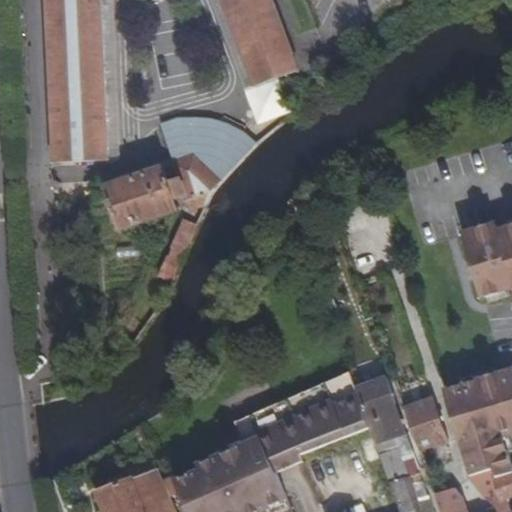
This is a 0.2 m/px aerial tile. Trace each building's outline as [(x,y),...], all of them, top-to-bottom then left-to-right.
[(302,74),(273,0),(47,0),(48,14),(56,162),(111,159),(103,0),(224,0),(259,90),(302,74)] [(177,162),(196,156),(222,184),(260,144),(248,129),(247,128),(237,122),(228,118),(220,116),(209,114),(197,114),(186,115),(175,119),(164,124),(177,162)] [(183,179),(188,196),(192,208),(209,203),(212,196),(216,190),(221,185),(222,184),(196,156),(177,162),(183,179)] [(109,186),(123,229),(175,211),(181,210),(177,199),(188,196),(183,179),(171,182),(166,166),(109,186)] [(311,196),(307,189),(305,185),(291,197),(292,200),(299,221),(329,211),(322,192),(311,196)] [(163,277),(174,282),(197,224),(185,219),(163,277)] [(511,290),(511,227),(500,232),(497,223),(466,234),(486,299),(511,290)] [(303,390),(324,445),(370,428),(357,390),(350,370),(303,390)] [(511,370),(446,391),(447,395),(472,477),(497,469),(501,477),(511,473),(511,462),(504,436),(511,433),(511,370)] [(401,436),(392,413),(400,410),(389,379),(357,390),(370,428),(376,445),(387,441),(401,436)] [(303,390),(278,402),(253,412),(277,473),(302,462),(299,455),(324,445),(303,390)] [(420,450),(449,441),(435,399),(405,409),(413,432),(420,450)] [(292,511),(283,490),(277,473),(253,412),(233,421),(244,445),(173,477),(188,511),(292,511)] [(426,511),(425,498),(418,479),(416,475),(409,478),(398,448),(391,451),(387,441),(376,445),(399,511),(426,511)] [(104,511),(177,511),(153,458),(146,462),(150,471),(97,492),(104,511)] [(484,500),(487,499),(501,494),(497,478),(501,477),(497,469),(472,477),(484,500)] [(511,511),(508,501),(508,497),(511,495),(511,473),(501,477),(497,478),(501,494),(487,499),(496,506),(498,511),(511,511)] [(435,494),(440,508),(463,500),(459,486),(435,494)] [(467,511),(463,500),(440,508),(441,511),(467,511)]
